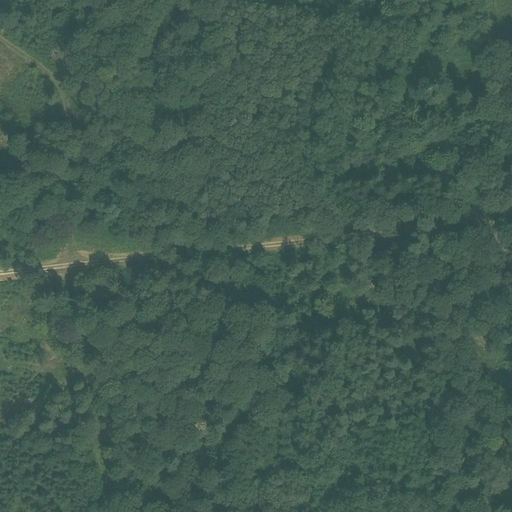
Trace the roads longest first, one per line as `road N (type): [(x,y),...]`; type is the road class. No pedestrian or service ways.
road 1 (track): [(511,218),(0,271)]
road 2 (track): [(70,264),(105,114),(0,38)]
road 3 (track): [(113,511),(70,264)]
